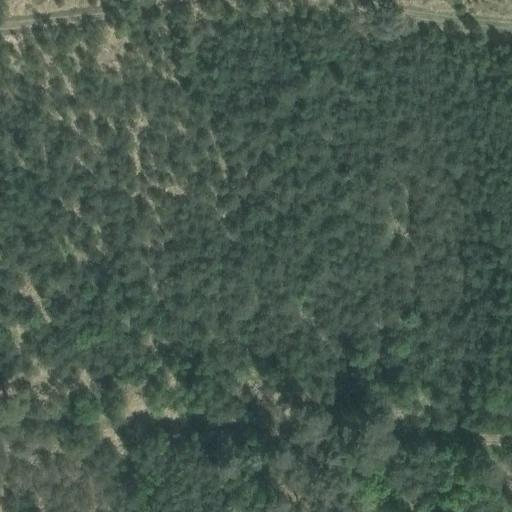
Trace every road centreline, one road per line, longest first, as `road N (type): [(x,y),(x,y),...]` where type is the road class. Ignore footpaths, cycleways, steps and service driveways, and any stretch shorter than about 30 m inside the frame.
road 1 (track): [(141,0),(0,26)]
road 2 (track): [(511,18),(382,0)]
